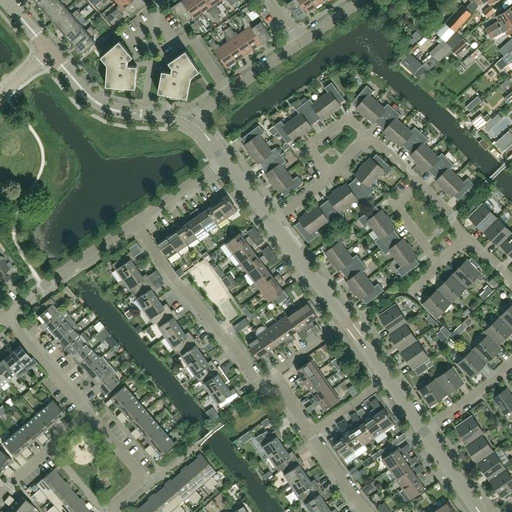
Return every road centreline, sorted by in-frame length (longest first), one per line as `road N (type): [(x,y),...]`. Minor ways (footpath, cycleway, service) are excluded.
road 1 (tertiary): [(421,436),(271,222)]
road 2 (residential): [(253,378),(134,223)]
road 3 (tertiary): [(189,119),(97,100),(50,51)]
road 4 (residential): [(3,313),(134,223)]
road 5 (residential): [(88,413),(3,313)]
road 6 (residential): [(116,511),(137,471),(88,413)]
road 7 (residential): [(511,357),(421,436)]
